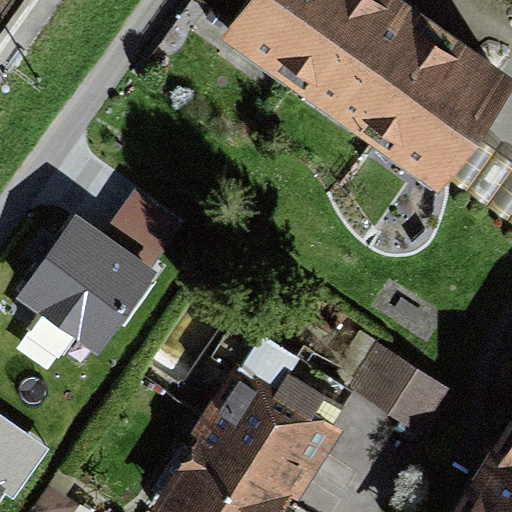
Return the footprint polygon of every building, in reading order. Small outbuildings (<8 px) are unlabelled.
[(499,73),(394,0),(254,0),(236,26),(434,165),(499,73)] [(150,267),(76,215),(25,287),(99,339),(150,267)] [(345,382),(244,317),(220,354),(238,366),(188,444),(202,453),(171,501),(188,511),(260,511),(280,483),(273,478),(291,451),(306,460),(332,420),(324,415),(345,382)] [(425,376),(402,362),(378,398),(401,413),(425,376)] [(482,475),(459,511),(511,511),(511,428),(495,457),(501,461),(489,480),(482,475)]
